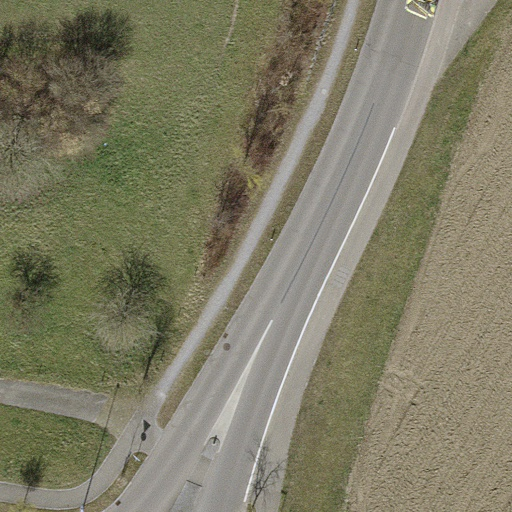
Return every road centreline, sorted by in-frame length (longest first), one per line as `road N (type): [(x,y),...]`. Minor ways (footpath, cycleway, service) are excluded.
road 1 (residential): [(409,0),(366,129),(184,511)]
road 2 (track): [(0,390),(68,400),(138,429)]
